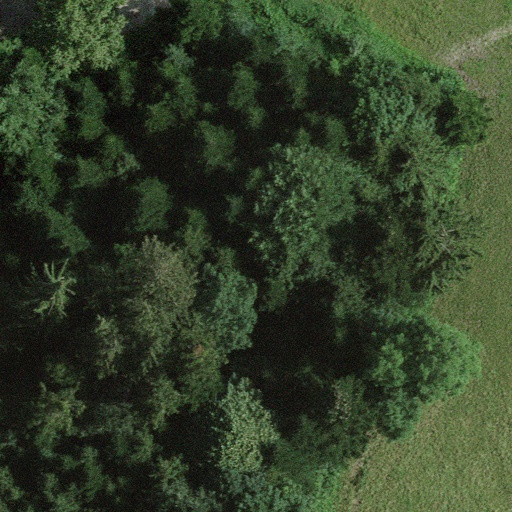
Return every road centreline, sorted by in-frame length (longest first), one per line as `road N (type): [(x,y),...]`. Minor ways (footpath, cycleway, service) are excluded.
road 1 (track): [(0,268),(146,109),(196,0)]
road 2 (track): [(194,6),(0,77)]
